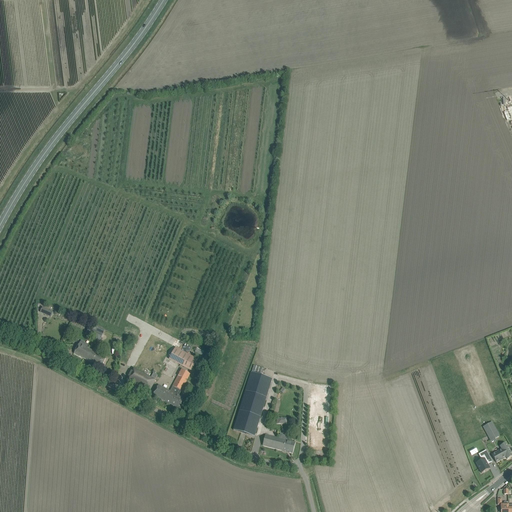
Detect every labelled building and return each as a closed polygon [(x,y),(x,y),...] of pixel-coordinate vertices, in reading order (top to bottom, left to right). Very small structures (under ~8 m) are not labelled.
[(51,317),(53,312),(54,310),(51,309),(44,305),(41,313),(51,317)] [(89,336),(100,340),(103,333),(105,330),(98,327),(94,325),(93,327),(92,326),(90,331),(91,331),(89,336)] [(87,361),(92,351),(79,344),(74,354),(87,361)] [(187,369),(193,357),(175,348),(169,360),(187,369)] [(101,368),(103,364),(106,359),(92,351),(87,361),(101,368)] [(207,353),(200,367),(206,370),(213,356),(207,353)] [(191,372),(198,360),(193,357),(187,369),(191,372)] [(133,369),(127,379),(145,389),(146,388),(146,386),(149,388),(151,389),(156,380),(155,380),(157,375),(155,374),(156,372),(153,371),(152,373),(153,373),(151,378),(150,378),(133,369)] [(155,391),(153,395),(168,404),(180,410),(182,405),(185,399),(179,396),(190,374),(186,372),(182,369),(173,387),(174,388),(172,392),(167,389),(158,385),(155,391)] [(254,437),(272,379),(251,373),(233,430),(254,437)] [(327,450),(331,386),(316,385),(315,395),(311,395),(308,449),(327,450)] [(500,437),(492,422),(483,427),(491,442),(500,437)] [(294,448),(295,443),(265,435),(263,445),(292,453),(294,448)] [(507,459),(511,456),(511,455),(510,452),(506,443),(500,447),(501,449),(492,455),(496,463),(506,457),(507,459)] [(481,460),(476,463),(481,473),(490,469),(488,465),(485,461),(490,458),(486,450),(478,455),(481,460)] [(497,505),(501,505),(500,511),(508,511),(508,505),(508,502),(504,502),(502,505),(501,505),(501,499),(497,499),(497,505)]
